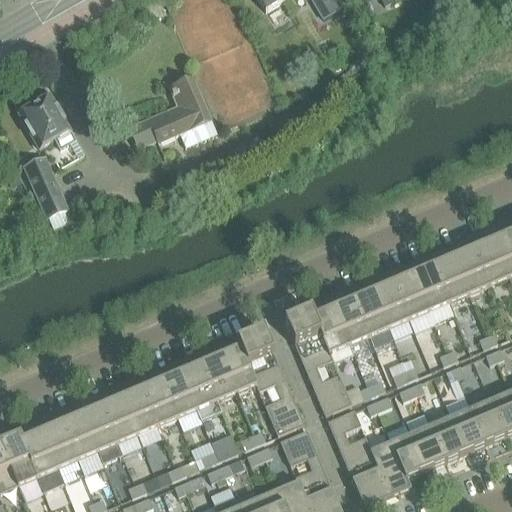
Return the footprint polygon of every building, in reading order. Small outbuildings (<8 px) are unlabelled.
[(329,0),(255,0),(265,16),(292,0),(308,0),(310,3),(314,0),(320,0),(323,4),(329,0)] [(217,139),(196,90),(192,82),(169,93),(173,102),(177,100),(182,110),(129,133),(138,154),(157,146),(158,149),(180,139),(186,153),(217,139)] [(76,146),(50,102),(47,104),(46,101),(36,107),(38,109),(32,112),(31,110),(22,115),(23,117),(20,119),(39,153),(54,144),(60,154),(76,146)] [(263,147),(257,132),(244,138),(250,152),(263,147)] [(67,215),(45,164),(25,172),(47,223),(67,215)] [(511,281),(511,238),(493,247),(508,284),(511,281)] [(508,284),(493,247),(473,255),(488,292),(508,284)] [(488,292),(473,255),(453,264),(468,300),(488,292)] [(468,300),(453,264),(433,272),(448,309),(468,300)] [(448,309),(433,272),(413,281),(428,317),(448,309)] [(428,317),(413,281),(393,289),(409,326),(428,317)] [(409,326),(393,289),(373,297),(389,334),(409,326)] [(389,334),(373,297),(353,306),(369,343),(389,334)] [(369,343),(353,306),(333,314),(349,351),(369,343)] [(349,351),(333,314),(314,322),(312,316),(311,316),(326,352),(329,359),(330,359),(349,351)] [(326,352),(311,316),(285,327),(300,363),(326,352)] [(279,371),(264,336),(238,348),(240,354),(252,383),(279,371)] [(497,349),(493,339),(486,342),(490,352),(497,349)] [(490,352),(486,342),(479,345),(483,355),(490,352)] [(352,410),(339,381),(323,387),(317,373),(333,366),(330,359),(329,359),(326,352),(300,363),(325,422),(352,410)] [(256,391),(252,383),(240,354),(221,362),(237,399),(256,391)] [(504,365),(500,355),(493,358),(497,368),(504,365)] [(458,366),(453,356),(446,359),(450,369),(458,366)] [(497,368),(493,358),(485,361),(489,371),(497,368)] [(450,369),(446,359),(439,362),(443,372),(450,369)] [(237,399),(221,362),(201,370),(217,407),(237,399)] [(217,407),(201,370),(181,379),(197,415),(217,407)] [(304,431),(292,401),(279,371),(252,383),(256,391),(259,398),(275,391),(281,405),(265,412),(278,442),(304,431)] [(464,381),(460,371),(453,374),(457,384),(464,381)] [(418,383),(414,373),(406,376),(411,386),(418,383)] [(457,384),(453,374),(446,378),(450,387),(457,384)] [(411,386),(406,376),(399,379),(403,389),(411,386)] [(197,415),(181,379),(161,387),(177,424),(197,415)] [(403,389),(399,379),(392,382),(396,392),(403,389)] [(177,424),(161,387),(142,396),(157,432),(177,424)] [(385,397),(381,387),(374,390),(378,399),(385,397)] [(424,398),(420,388),(413,391),(417,401),(424,398)] [(378,399),(374,390),(367,393),(371,403),(378,399)] [(417,401),(413,391),(406,394),(410,404),(417,401)] [(371,403),(367,393),(359,396),(364,406),(371,403)] [(410,404),(406,394),(399,397),(403,407),(410,404)] [(157,432),(142,396),(122,404),(137,441),(157,432)] [(511,440),(511,403),(510,398),(490,406),(505,443),(511,440)] [(392,412),(387,402),(381,405),(385,415),(392,412)] [(137,441),(122,404),(102,412),(117,449),(137,441)] [(385,415),(381,405),(373,408),(377,418),(385,415)] [(505,443),(490,406),(470,415),(485,451),(505,443)] [(377,418),(373,408),(366,411),(370,421),(377,418)] [(117,449),(102,412),(82,421),(97,458),(117,449)] [(485,451),(470,415),(450,423),(465,460),(485,451)] [(375,467),(370,457),(371,457),(365,443),(349,450),(345,439),(361,432),(354,416),(327,428),(339,454),(337,455),(338,457),(340,456),(349,478),(375,467)] [(97,458),(82,421),(62,429),(78,466),(97,458)] [(465,460),(450,423),(430,432),(446,468),(465,460)] [(78,466),(62,429),(42,438),(58,474),(78,466)] [(446,468),(430,432),(410,440),(426,477),(446,468)] [(328,487),(321,470),(322,469),(321,467),(320,467),(307,436),(280,448),(290,472),(306,465),(311,477),(295,483),(297,488),(298,488),(302,498),(328,487)] [(265,447),(261,437),(254,440),(258,450),(265,447)] [(58,474),(42,438),(23,446),(20,440),(38,483),(58,474)] [(38,483),(20,440),(0,448),(0,449),(18,491),(38,483)] [(258,450),(254,440),(247,443),(251,453),(258,450)] [(426,477),(410,440),(390,448),(410,495),(411,495),(407,485),(426,477)] [(251,453),(247,443),(240,446),(244,456),(251,453)] [(390,448),(371,457),(370,457),(375,467),(390,504),(397,500),(398,502),(400,501),(400,499),(410,495),(390,448)] [(0,498),(18,491),(0,449),(0,498)] [(272,463),(268,453),(261,456),(265,466),(272,463)] [(226,464),(222,454),(214,457),(219,467),(226,464)] [(265,466),(261,456),(253,459),(258,469),(265,466)] [(219,467),(214,457),(207,460),(211,470),(219,467)] [(258,469),(253,459),(247,462),(251,472),(258,469)] [(211,470),(207,460),(200,463),(204,473),(211,470)] [(370,511),(390,504),(375,467),(349,478),(363,511),(370,511)] [(232,480),(228,470),(221,473),(225,483),(232,480)] [(186,481),(182,471),(175,474),(179,484),(186,481)] [(225,483),(221,473),(214,476),(218,486),(225,483)] [(179,484),(175,474),(168,477),(172,487),(179,484)] [(218,486),(214,476),(207,479),(211,489),(218,486)] [(193,496),(188,486),(181,489),(185,499),(193,496)] [(338,511),(328,487),(302,498),(308,511),(338,511)] [(146,498),(142,488),(135,491),(139,501),(146,498)] [(308,511),(302,498),(298,488),(297,488),(278,496),(284,511),(308,511)] [(185,499),(181,489),(174,492),(178,502),(185,499)] [(139,501),(135,491),(128,494),(132,504),(139,501)] [(284,511),(278,496),(258,504),(261,511),(284,511)] [(152,511),(149,503),(141,506),(143,511),(152,511)]
